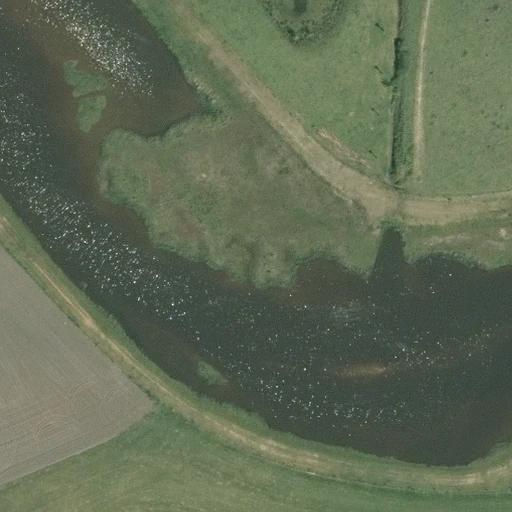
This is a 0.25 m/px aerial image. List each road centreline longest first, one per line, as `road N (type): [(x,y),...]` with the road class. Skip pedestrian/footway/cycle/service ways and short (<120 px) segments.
road 1 (track): [(511,469),(498,477),(397,478),(225,433),(65,303),(0,227)]
road 2 (track): [(175,0),(337,177),(396,212),(462,228),(511,218)]
